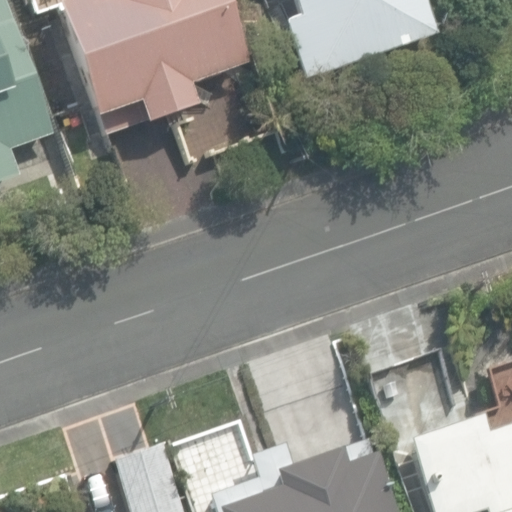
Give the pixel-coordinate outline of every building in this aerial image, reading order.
[(130,105),(138,127),(192,109),(184,86),(241,66),(218,0),(45,0),(48,7),(87,120),(130,105)] [(276,26),(297,85),(431,36),(418,0),(285,0),(293,19),(276,26)] [(0,181),(14,177),(5,152),(47,136),(0,9),(0,181)] [(511,511),(511,421),(479,433),(473,418),(459,423),(434,351),(362,376),(394,466),(405,463),(422,511),(511,511)] [(109,461),(126,511),(179,511),(156,445),(109,461)] [(211,510),(211,511),(392,511),(372,454),(340,465),(335,450),(266,473),(272,489),(211,510)]
